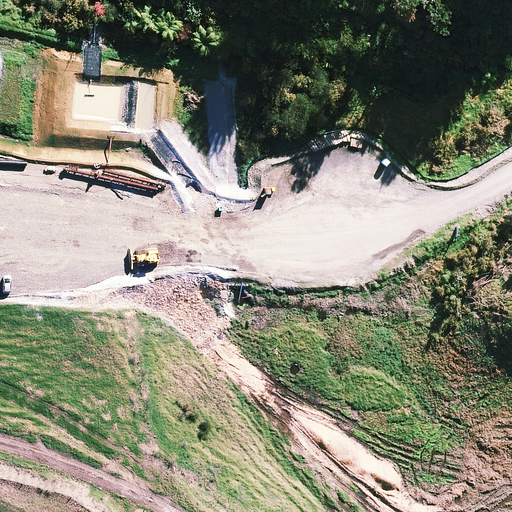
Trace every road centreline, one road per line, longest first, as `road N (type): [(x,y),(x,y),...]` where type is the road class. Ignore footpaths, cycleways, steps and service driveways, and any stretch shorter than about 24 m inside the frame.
road 1 (motorway): [(0,418),(472,511)]
road 2 (track): [(168,511),(92,467),(0,441)]
road 3 (motorway): [(159,511),(0,479)]
